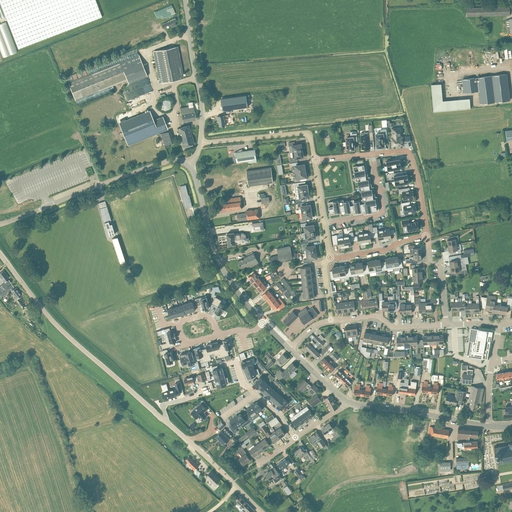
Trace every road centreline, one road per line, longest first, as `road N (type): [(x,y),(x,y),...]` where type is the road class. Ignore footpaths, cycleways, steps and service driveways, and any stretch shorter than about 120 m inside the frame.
road 1 (unclassified): [(0,253),(63,332),(260,511)]
road 2 (unclassified): [(0,224),(165,161),(186,165)]
road 3 (tertiary): [(262,322),(221,267),(186,165)]
road 4 (tertiary): [(345,401),(488,426)]
road 5 (tertiary): [(199,142),(201,99),(184,0)]
road 6 (residential): [(314,159),(307,132),(199,142)]
road 7 (residential): [(427,235),(411,157),(371,154)]
